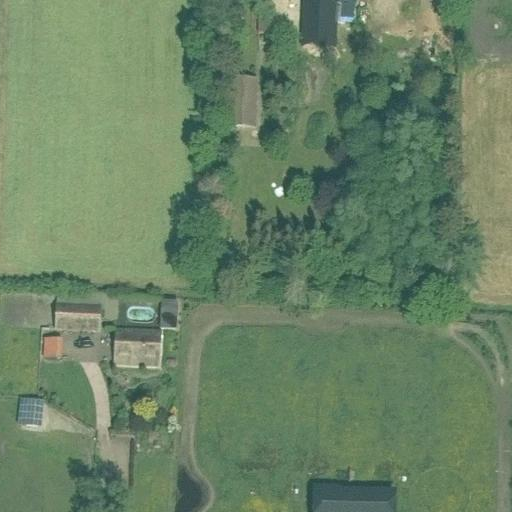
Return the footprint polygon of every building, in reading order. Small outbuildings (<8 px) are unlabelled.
[(336,25),(354,26),(354,0),(311,0),(311,26),(336,27),(336,25)] [(272,38),(272,26),(273,6),(258,5),(257,23),(256,37),(272,38)] [(56,307),(55,332),(99,334),(100,309),(56,307)] [(132,320),(132,329),(156,329),(156,320),(132,320)] [(116,332),(114,366),(158,369),(160,335),(116,332)] [(43,406),(42,406),(27,404),(24,428),(40,430),(43,406)] [(393,511),(394,499),(338,498),(339,492),(314,491),(313,511),(393,511)]
